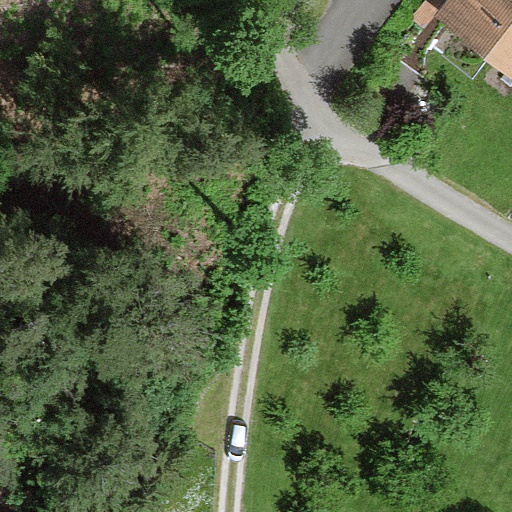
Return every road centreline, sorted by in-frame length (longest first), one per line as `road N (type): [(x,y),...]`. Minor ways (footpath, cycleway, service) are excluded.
road 1 (residential): [(511,232),(335,134),(287,209),(225,485),(226,511)]
road 2 (track): [(335,134),(255,0)]
